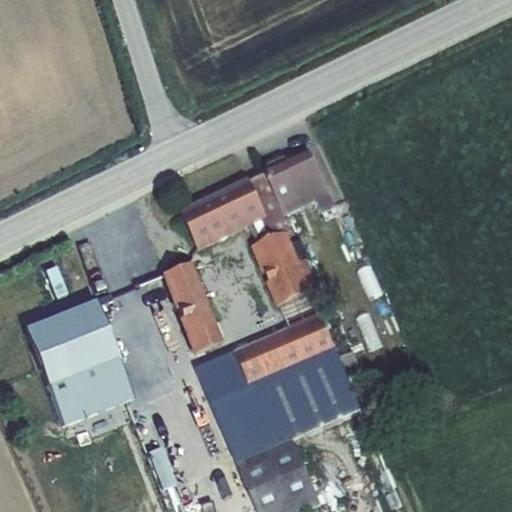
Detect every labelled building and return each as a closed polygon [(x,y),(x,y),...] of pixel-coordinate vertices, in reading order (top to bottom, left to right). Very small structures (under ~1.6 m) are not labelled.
[(309,154),(264,175),(265,177),(283,216),(285,215),(285,216),(316,202),(324,216),(335,211),(309,154)] [(265,177),(247,185),(265,223),(250,230),(258,247),(287,235),(291,233),(283,216),(265,177)] [(181,217),(199,254),(250,230),(265,223),(247,185),(181,217)] [(258,247),(251,250),(263,277),(265,275),(270,284),(266,286),(277,310),(279,309),(309,296),(312,295),(311,294),(319,290),(306,260),(299,262),(287,235),(258,247)] [(222,344),(190,263),(160,276),(174,312),(178,310),(181,318),(177,320),(192,356),(222,344)] [(120,313),(130,308),(120,285),(110,290),(120,313)] [(319,317),(309,296),(279,309),(289,331),(319,317)] [(123,376),(94,301),(23,329),(63,428),(153,392),(143,368),(123,376)] [(234,356),(201,371),(229,433),(301,402),(312,430),(360,409),(319,317),(289,331),(264,341),(263,338),(250,343),(251,347),(234,355),(234,356)] [(354,393),(362,390),(353,370),(358,368),(352,353),(340,358),(354,393)] [(366,363),(369,376),(397,370),(394,357),(366,363)] [(256,511),(309,511),(320,507),(292,440),(236,464),(256,511)]
